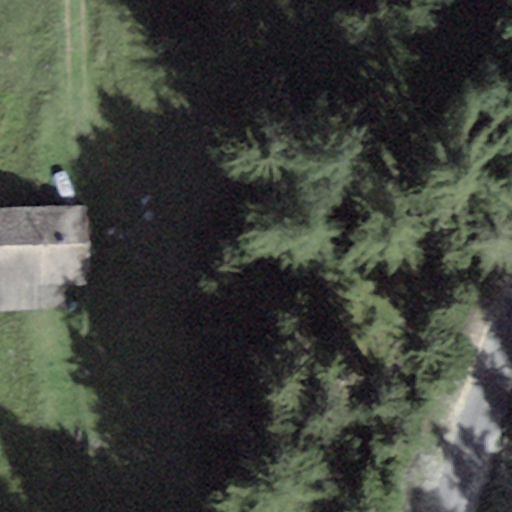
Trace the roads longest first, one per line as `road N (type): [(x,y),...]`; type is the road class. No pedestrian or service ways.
road 1 (unclassified): [(447,511),(511,325)]
road 2 (track): [(72,127),(76,0)]
